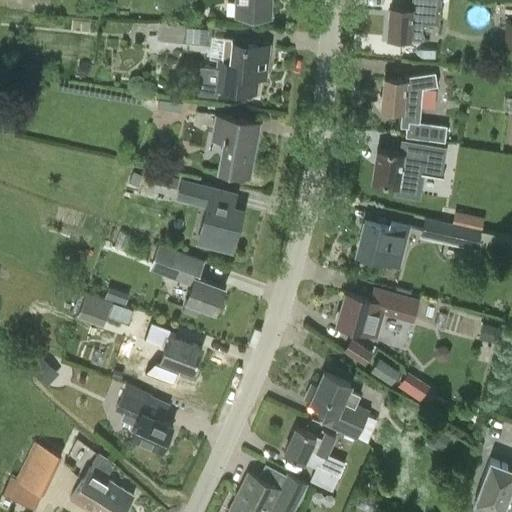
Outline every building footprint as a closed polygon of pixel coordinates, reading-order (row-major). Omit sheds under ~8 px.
[(173,9),(173,0),(158,0),(158,10),(173,9)] [(240,0),(240,16),(271,18),(271,0),(240,0)] [(388,37),(410,38),(422,39),(424,22),(440,23),(441,0),(412,0),(411,7),(391,5),(388,37)] [(158,39),(211,45),(213,27),(160,21),(158,39)] [(215,89),(254,93),(256,77),(265,78),(269,42),(232,38),(224,37),(221,63),(218,62),(215,89)] [(405,78),(384,76),(383,94),(380,95),(379,104),(382,106),(382,108),(403,110),(402,126),(407,126),(406,136),(446,141),(448,125),(421,121),(424,88),(439,86),(436,71),(405,76),(405,78)] [(159,108),(182,111),(183,102),(160,99),(159,108)] [(216,113),(212,133),(224,135),(217,170),(249,176),(260,121),(216,113)] [(403,152),(377,148),(372,181),(398,185),(402,166),(421,169),(420,172),(439,175),(443,147),(405,141),(403,152)] [(155,189),(154,190),(176,195),(180,177),(159,172),(158,173),(150,171),(148,179),(144,178),(142,186),(155,189)] [(231,209),(235,191),(182,177),(177,198),(206,206),(197,241),(231,250),(241,212),(231,209)] [(456,210),(453,222),(453,223),(482,230),(485,216),(456,210)] [(422,237),(478,249),(479,244),(511,250),(511,236),(482,230),(453,223),(453,222),(426,216),(422,237)] [(399,263),(409,225),(391,220),(389,226),(364,220),(356,252),(399,263)] [(150,269),(192,284),(186,300),(187,300),(183,310),(197,315),(201,305),(214,310),(224,285),(199,276),(206,260),(160,243),(150,269)] [(82,282),(82,269),(69,269),(69,282),(82,282)] [(337,323),(370,332),(377,309),(415,320),(421,299),(374,286),(371,298),(346,291),(337,323)] [(129,323),(134,309),(113,302),(108,316),(129,323)] [(140,337),(155,343),(160,329),(145,324),(140,337)] [(479,338),(495,342),(499,327),(483,324),(479,338)] [(161,357),(193,369),(202,346),(169,334),(161,357)] [(344,350),(366,364),(374,352),(352,338),(344,350)] [(31,369),(49,385),(60,373),(43,356),(31,369)] [(372,368),(391,380),(398,369),(379,357),(372,368)] [(312,382),(305,397),(335,411),(329,423),(356,435),(368,409),(355,404),(360,393),(348,388),(350,382),(324,371),(318,384),(312,382)] [(414,372),(404,387),(425,402),(436,386),(414,372)] [(151,393),(128,383),(116,409),(124,413),(122,418),(134,424),(130,434),(162,448),(173,423),(162,418),(144,410),(151,393)] [(284,453),(303,461),(304,460),(316,465),(310,479),(332,489),(345,461),(327,453),(336,434),(326,430),(323,437),(296,425),(284,453)] [(452,434),(438,425),(427,443),(442,452),(452,434)] [(45,494),(64,454),(36,441),(22,469),(16,466),(4,493),(14,498),(30,505),(36,508),(43,493),(45,494)] [(92,511),(112,480),(106,476),(114,464),(98,453),(70,496),(92,511)] [(485,507),(498,511),(511,511),(511,472),(505,469),(508,464),(490,457),(475,496),(487,501),(485,507)] [(248,470),(227,511),(267,511),(270,508),(277,511),(291,511),(293,509),(307,482),(294,476),(288,472),(286,474),(280,486),(259,476),(248,470)] [(112,480),(92,511),(94,511),(121,511),(133,494),(112,480)]
